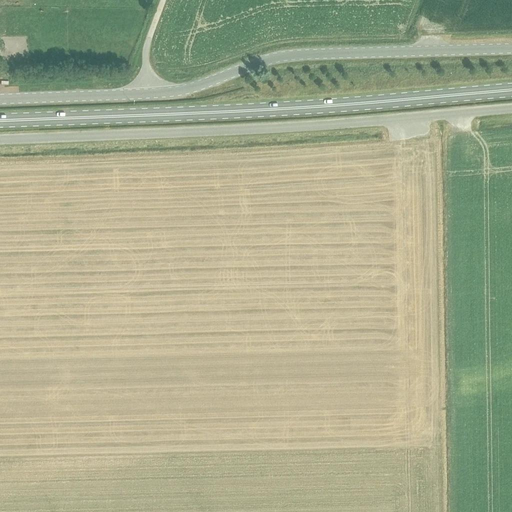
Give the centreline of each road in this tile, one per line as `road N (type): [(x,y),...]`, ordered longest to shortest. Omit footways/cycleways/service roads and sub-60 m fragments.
road 1 (tertiary): [(0,100),(147,93),(291,57),(511,49)]
road 2 (primary): [(0,121),(511,90)]
road 3 (unclassified): [(0,140),(511,110)]
